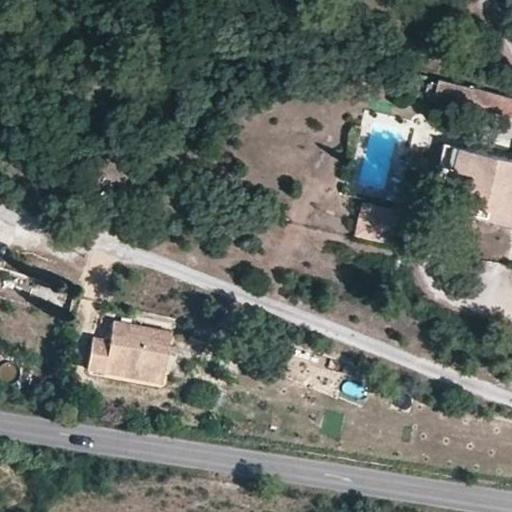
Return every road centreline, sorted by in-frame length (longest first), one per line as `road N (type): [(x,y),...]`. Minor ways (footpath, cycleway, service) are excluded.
road 1 (unclassified): [(0,210),(511,399)]
road 2 (tertiary): [(0,424),(511,508)]
